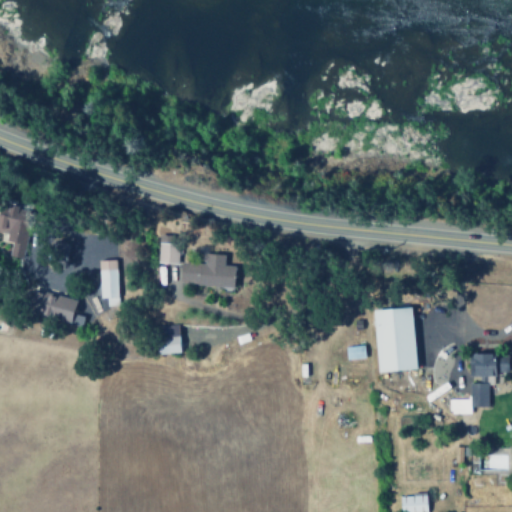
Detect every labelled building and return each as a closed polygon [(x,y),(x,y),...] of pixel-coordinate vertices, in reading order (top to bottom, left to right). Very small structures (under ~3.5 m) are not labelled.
[(174,266),(176,237),(157,236),(155,265),(174,266)] [(223,256),(200,255),(200,265),(179,264),(178,286),(232,288),(233,267),(223,267),(223,256)] [(114,261),(96,262),(98,300),(115,299),(114,261)] [(82,318),(70,314),(74,303),(32,290),(26,311),(79,328),(82,318)] [(375,373),(414,370),(410,308),(372,310),(375,373)] [(177,336),(154,339),(157,356),(179,353),(177,336)] [(364,358),(362,345),(344,347),(345,360),(364,358)] [(506,373),(507,356),(470,355),(469,377),(494,378),(494,372),(506,373)] [(486,384),(468,384),(468,399),(448,399),(448,414),(469,414),(469,407),(486,408),(486,384)] [(425,511),(424,494),(398,495),(398,511),(425,511)]
